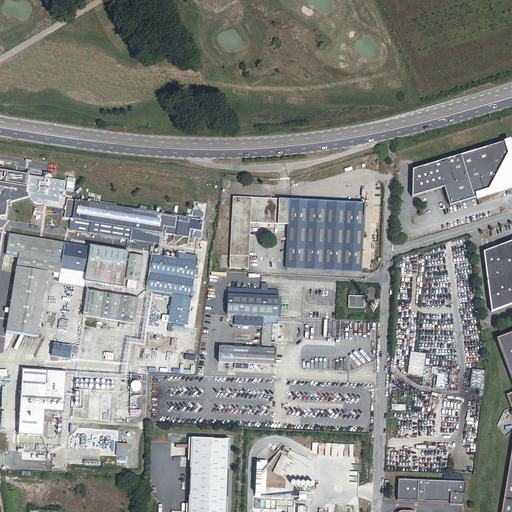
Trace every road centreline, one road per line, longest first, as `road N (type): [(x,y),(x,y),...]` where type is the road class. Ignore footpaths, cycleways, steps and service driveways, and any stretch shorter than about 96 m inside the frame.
road 1 (primary): [(511,90),(298,139),(212,144),(0,121)]
road 2 (primary): [(0,131),(145,150),(300,149),(511,103)]
road 3 (unclassified): [(375,511),(388,253)]
road 4 (unclassified): [(388,253),(511,215)]
